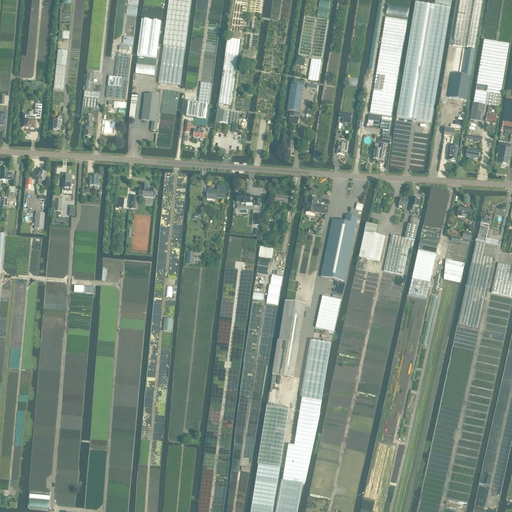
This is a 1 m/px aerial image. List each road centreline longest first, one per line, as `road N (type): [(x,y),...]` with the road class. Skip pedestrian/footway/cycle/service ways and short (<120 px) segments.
road 1 (unclassified): [(511,185),(0,151)]
road 2 (unknown): [(443,181),(437,161),(452,42)]
road 3 (unknown): [(341,175),(314,301)]
